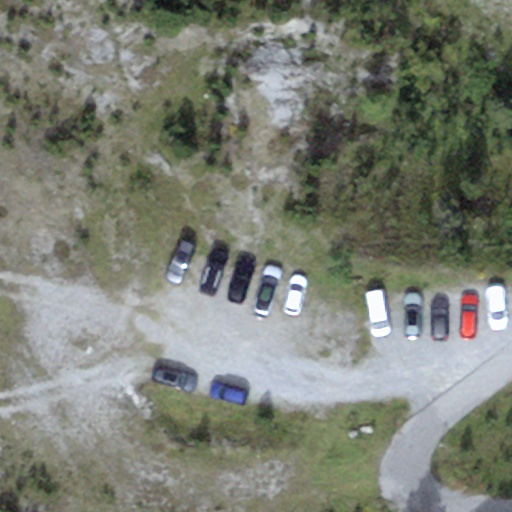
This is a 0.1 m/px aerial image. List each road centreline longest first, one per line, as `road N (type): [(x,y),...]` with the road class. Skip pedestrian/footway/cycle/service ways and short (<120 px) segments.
road 1 (track): [(449,406),(100,365),(0,389)]
road 2 (track): [(493,511),(443,509),(413,482),(406,452),(449,406),(511,362)]
